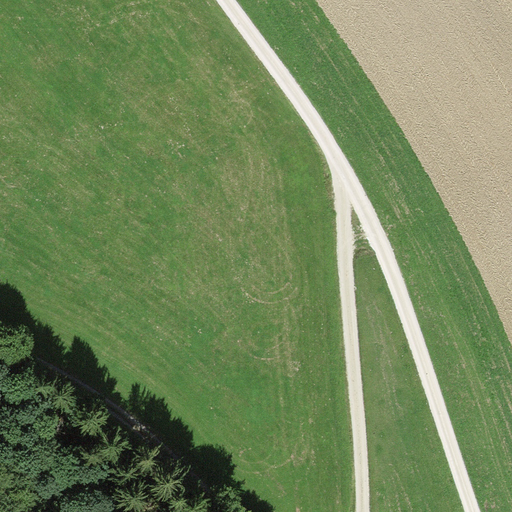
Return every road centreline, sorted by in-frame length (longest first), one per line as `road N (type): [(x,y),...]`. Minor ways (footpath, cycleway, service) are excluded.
road 1 (track): [(484,511),(351,166),(362,511)]
road 2 (track): [(236,511),(185,430),(0,351)]
road 3 (residential): [(351,166),(232,0)]
